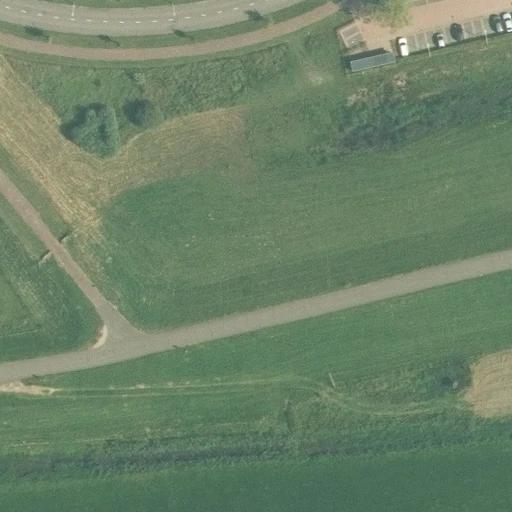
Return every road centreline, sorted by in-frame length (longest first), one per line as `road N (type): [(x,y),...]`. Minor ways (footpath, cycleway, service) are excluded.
road 1 (unclassified): [(511,262),(0,373)]
road 2 (unclassified): [(0,5),(123,22),(189,18),(265,0)]
